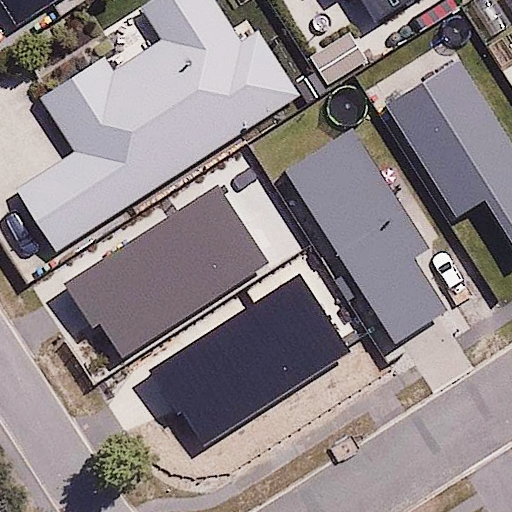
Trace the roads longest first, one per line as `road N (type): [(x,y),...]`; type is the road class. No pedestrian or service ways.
road 1 (residential): [(332,511),(511,400)]
road 2 (residential): [(0,365),(93,511)]
